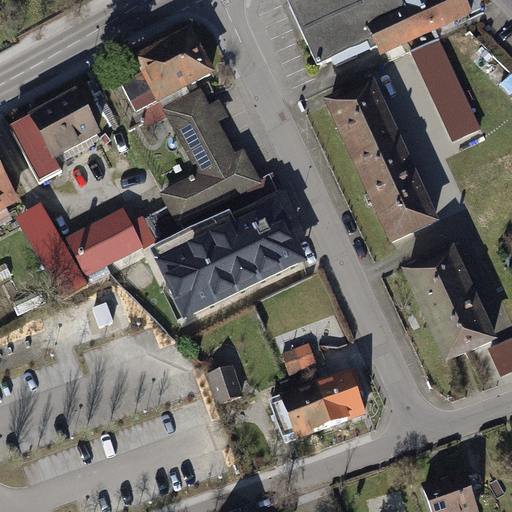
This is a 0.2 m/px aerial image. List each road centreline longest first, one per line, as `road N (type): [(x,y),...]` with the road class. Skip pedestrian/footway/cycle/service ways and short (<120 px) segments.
road 1 (residential): [(224,0),(424,437)]
road 2 (residential): [(219,511),(424,437)]
road 3 (primary): [(0,82),(151,0)]
